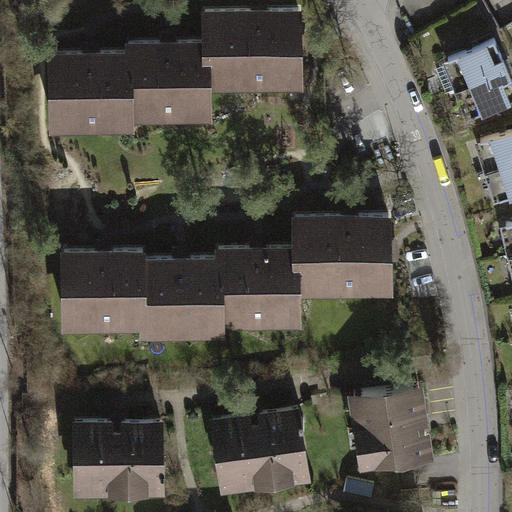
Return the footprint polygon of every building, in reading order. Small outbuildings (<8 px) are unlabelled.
[(305,9),(210,10),(210,39),(211,89),(307,87),(305,9)] [(210,39),(136,41),(136,52),(137,121),(211,120),(211,89),(210,39)] [(511,71),(499,41),(451,61),(463,91),(511,71)] [(54,53),(55,132),(138,131),(137,121),(136,52),(54,53)] [(511,104),(511,73),(511,71),(463,91),(475,120),(511,104)] [(511,165),(511,131),(479,142),(488,173),(511,165)] [(511,198),(511,165),(488,173),(498,203),(511,198)] [(393,213),(301,214),(301,246),(301,295),(393,294),(393,213)] [(301,246),(222,246),(222,256),(223,328),(302,328),(301,295),(301,246)] [(146,247),(61,248),(62,330),(147,329),(146,257),(146,247)] [(222,256),(146,257),(147,329),(147,337),(223,336),(223,328),(222,256)] [(428,380),(350,390),(361,468),(438,458),(428,380)] [(221,494),(314,484),(305,404),(212,415),(221,494)] [(77,496),(168,494),(166,416),(76,418),(77,496)]
